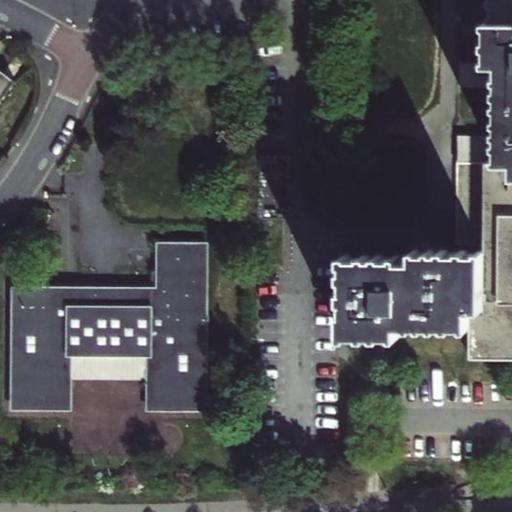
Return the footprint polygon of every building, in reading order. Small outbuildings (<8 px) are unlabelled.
[(496,162),(511,162),(511,0),(490,0),(491,5),(493,5),(493,15),(491,15),(491,20),(485,20),(485,27),(488,27),(488,40),(485,40),(485,48),(488,48),(488,58),(485,58),(485,65),(500,65),(500,75),(497,75),(497,81),(500,81),(500,88),(497,87),(497,96),(500,96),(499,101),(497,101),(497,109),(499,109),(499,117),(496,117),(496,123),(499,124),(499,129),(496,129),(496,135),(496,162)] [(0,102),(15,82),(0,70),(0,102)] [(461,243),(467,243),(467,252),(460,252),(457,251),(449,251),(448,249),(440,249),(440,251),(435,251),(435,248),(429,249),(429,251),(420,251),(420,248),(413,248),(413,260),(400,260),(400,255),(394,255),(394,257),(384,257),(384,255),(375,254),(375,257),(370,257),(370,254),(362,254),(362,257),(351,257),(351,254),(343,254),(342,264),(345,264),(345,269),(342,269),(342,279),(345,279),(345,289),(342,289),(342,301),(345,301),(344,312),(342,312),(341,337),(350,337),(350,334),(361,335),(361,337),(369,337),(369,335),(374,335),(374,337),(383,337),(383,335),(393,335),(393,337),(399,337),(399,325),(409,325),(408,328),(415,328),(415,325),(420,325),(420,328),(427,328),(427,325),(433,325),(432,328),(439,328),(439,325),(445,325),(445,328),(453,328),(454,325),(464,326),(464,329),(470,329),(469,358),(511,358),(511,162),(496,162),(496,135),(458,135),(457,243),(461,243)] [(148,409),(206,409),(207,243),(158,243),(158,284),(164,284),(164,289),(158,289),(114,288),(114,298),(99,298),(99,288),(14,288),(13,408),(71,409),(71,380),(71,355),(148,355),(148,381),(148,409)] [(99,288),(99,298),(114,298),(114,288),(99,288)] [(71,380),(148,381),(148,355),(71,355),(71,380)]
